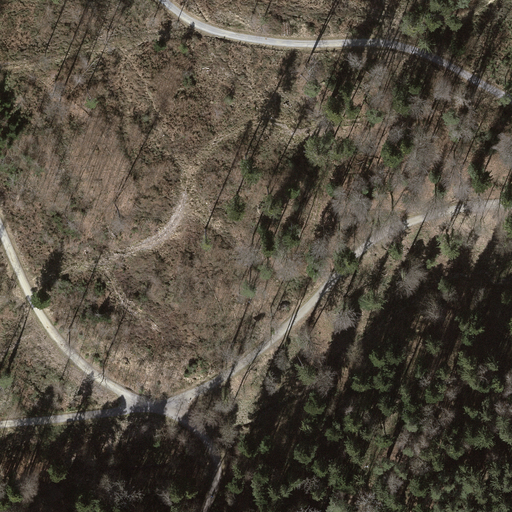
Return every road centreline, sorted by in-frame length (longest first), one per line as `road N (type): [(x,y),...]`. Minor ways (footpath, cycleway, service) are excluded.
road 1 (track): [(511,202),(443,210),(371,239),(273,337),(208,385),(151,406),(0,422)]
road 2 (track): [(0,234),(36,312),(69,354),(201,435),(216,464),(202,511)]
road 3 (track): [(511,100),(406,46),(230,34),(192,23),(160,0)]
